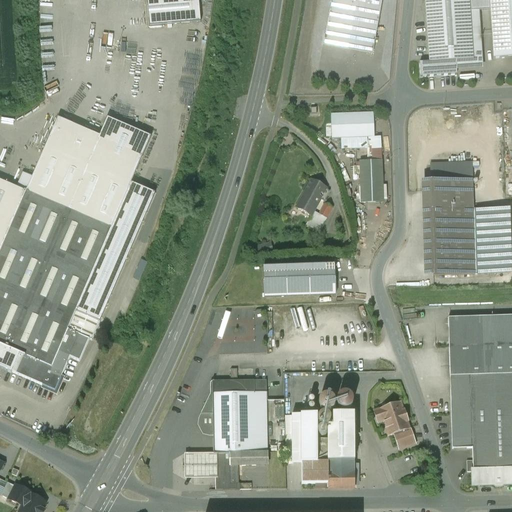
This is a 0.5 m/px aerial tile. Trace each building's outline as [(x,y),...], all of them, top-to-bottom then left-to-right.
[(147,0),(150,27),(201,23),(199,0),(147,0)] [(382,0),(330,0),(330,7),(329,7),(324,37),(374,46),(382,0)] [(468,0),(424,0),(429,64),(456,63),(473,61),(472,49),(481,48),(480,36),(471,37),(468,0)] [(511,0),(491,0),(495,58),(511,56),(511,0)] [(456,63),(429,64),(419,65),(420,79),(456,76),(456,63)] [(373,115),(331,116),(331,140),(374,139),(373,115)] [(101,138),(58,119),(26,192),(111,229),(151,137),(108,119),(101,138)] [(380,163),(361,164),(362,204),(381,203),(380,163)] [(431,165),(431,183),(472,182),(471,164),(431,165)] [(0,181),(0,248),(2,249),(26,192),(0,181)] [(307,192),(305,191),(296,209),(311,217),(314,212),(320,201),(318,200),(324,189),(313,182),(307,192)] [(431,183),(421,184),(424,277),(475,275),(473,212),(472,182),(431,183)] [(330,192),(324,189),(318,200),(320,201),(324,203),(330,192)] [(111,229),(26,192),(2,249),(0,253),(0,345),(10,350),(2,369),(11,373),(35,317),(68,330),(76,312),(111,229)] [(332,208),(325,204),(319,215),(326,219),(332,208)] [(508,210),(473,212),(475,275),(511,274),(508,210)] [(319,215),(314,212),(311,217),(307,225),(319,232),(326,219),(319,215)] [(334,265),(263,268),(264,299),(335,296),(334,265)] [(100,322),(76,312),(68,330),(89,340),(92,341),(100,322)] [(511,316),(448,319),(452,450),(472,449),(472,462),(473,473),(473,487),(511,485),(511,316)] [(68,330),(35,317),(11,373),(12,373),(21,377),(27,379),(55,391),(70,358),(80,362),(89,340),(68,330)] [(10,350),(0,345),(0,368),(11,374),(12,373),(11,373),(2,369),(10,350)] [(266,381),(214,382),(214,394),(266,393),(266,381)] [(266,393),(214,394),(212,394),(202,415),(200,421),(200,427),(205,434),(209,434),(215,434),(267,434),(266,393)] [(278,400),(278,421),(286,421),(286,401),(278,400)] [(402,412),(399,404),(380,410),(380,411),(374,413),(374,414),(377,423),(377,424),(378,424),(378,423),(384,421),(389,437),(394,435),(397,446),(402,445),(403,448),(415,444),(410,429),(408,429),(406,422),(408,422),(404,412),(402,412)] [(333,428),(327,428),(328,441),(328,485),(328,490),(354,490),(353,415),(333,416),(333,428)] [(317,416),(291,417),(292,465),(301,465),(317,465),(317,441),(317,416)] [(267,434),(215,434),(215,455),(229,454),(229,466),(236,466),(268,466),(267,434)] [(317,441),(317,465),(301,465),(301,485),(316,485),(327,485),(328,485),(328,441),(317,441)] [(229,454),(215,455),(215,474),(216,479),(216,491),(240,490),(240,485),(236,485),(236,466),(229,466),(229,454)] [(201,456),(185,456),(185,480),(202,479),(216,479),(215,474),(215,455),(201,456)] [(45,502),(29,494),(29,493),(15,486),(15,487),(7,484),(1,496),(22,507),(19,511),(43,511),(44,511),(41,510),(45,502)]
